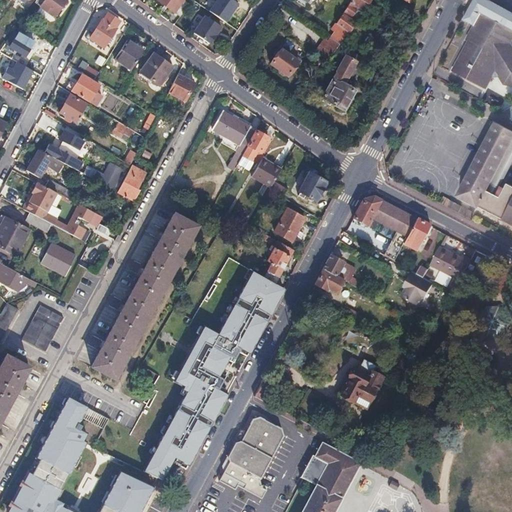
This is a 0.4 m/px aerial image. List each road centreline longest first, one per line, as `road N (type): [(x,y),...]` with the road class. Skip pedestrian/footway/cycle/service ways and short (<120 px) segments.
road 1 (residential): [(219,75),(0,483)]
road 2 (tertiary): [(357,176),(176,511)]
road 3 (tertiary): [(451,0),(357,176)]
road 4 (residential): [(0,170),(91,0)]
road 5 (residential): [(357,176),(511,256)]
road 6 (residential): [(357,176),(219,75)]
road 7 (residential): [(219,75),(113,0)]
